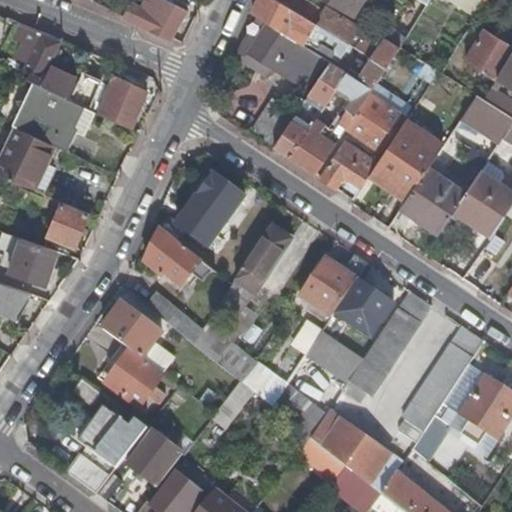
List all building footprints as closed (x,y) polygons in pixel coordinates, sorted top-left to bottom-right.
[(123,19),(169,42),(185,10),(164,0),(142,0),(140,5),(131,1),(122,18),(123,19)] [(347,49),(349,45),(347,44),(276,0),(259,0),(252,14),(266,23),(303,46),(307,41),(340,61),(347,49)] [(349,45),(353,39),(359,29),(326,8),(321,17),(295,1),(295,0),(276,0),(347,44),(349,45)] [(324,0),(352,17),(361,0),(324,0)] [(302,89),(322,58),(303,46),(266,23),(255,40),(249,37),(235,58),(253,70),(259,61),(276,72),(302,89)] [(57,90),(55,94),(89,110),(101,81),(82,72),(77,82),(46,66),(57,43),(40,34),(41,33),(28,28),(14,57),(26,63),(22,72),(57,90)] [(393,30),(387,39),(401,48),(406,39),(393,30)] [(463,61),(495,81),(511,52),(511,48),(483,30),(463,61)] [(386,38),(376,54),(372,60),(387,69),(401,48),(387,39),(386,38)] [(372,60),(376,54),(353,39),(349,45),(372,60)] [(370,63),(372,60),(349,45),(347,49),(370,63)] [(503,82),(511,87),(511,52),(495,81),(483,99),(511,116),(511,101),(497,92),(503,82)] [(372,60),(370,63),(359,81),(373,90),(387,69),(372,60)] [(266,78),(276,72),(259,61),(253,70),(266,78)] [(310,95),(326,106),(339,87),(348,74),(331,63),(310,95)] [(427,169),(452,133),(477,95),(443,74),(439,72),(383,156),(420,180),(427,169)] [(329,128),(317,120),(313,125),(291,158),(316,175),(347,128),(356,114),(362,106),(373,90),(359,81),(348,74),(339,87),(351,95),(353,102),(335,128),(329,128)] [(114,79),(97,114),(129,129),(147,94),(114,79)] [(497,92),(511,101),(511,87),(503,82),(497,92)] [(32,83),(12,126),(17,128),(59,148),(66,152),(76,132),(83,135),(94,113),(89,110),(55,94),(32,83)] [(452,133),(489,158),(493,152),(511,123),(511,116),(483,99),(477,95),(452,133)] [(251,131),(274,147),(296,114),(273,99),(251,131)] [(372,113),(362,106),(356,114),(366,121),(372,113)] [(304,113),(299,110),(296,114),(274,147),(291,158),(313,125),(301,117),(304,113)] [(366,121),(356,114),(347,128),(381,151),(396,130),(372,113),(366,121)] [(511,147),(511,123),(493,152),(499,157),(508,145),(511,147)] [(59,148),(17,128),(0,164),(0,177),(39,194),(50,167),(48,166),(51,159),(54,160),(59,148)] [(345,177),(361,188),(378,163),(365,154),(360,163),(351,157),(357,149),(345,141),(317,182),(334,193),(345,177)] [(465,194),(427,169),(420,180),(401,208),(439,233),(450,217),(455,209),(465,194)] [(511,192),(480,171),(465,194),(455,209),(479,224),(493,234),(502,221),(511,205),(511,192)] [(214,174),(177,223),(208,247),(245,198),(214,174)] [(25,191),(21,202),(38,209),(41,203),(45,205),(47,199),(42,197),(42,198),(25,191)] [(74,249),(88,214),(61,203),(48,238),(74,249)] [(511,226),(511,205),(502,221),(511,228),(511,226)] [(455,209),(450,217),(471,231),(479,224),(455,209)] [(511,228),(502,221),(493,234),(489,240),(499,246),(511,228)] [(181,287),(202,261),(160,227),(143,262),(163,277),(165,274),(181,287)] [(290,242),(271,228),(233,285),(214,315),(231,327),(266,274),(269,275),(290,242)] [(43,287),(56,251),(19,238),(2,232),(0,238),(0,254),(12,259),(6,275),(43,287)] [(499,246),(489,240),(463,280),(479,291),(505,250),(499,246)] [(300,297),(331,318),(344,299),(356,280),(367,263),(354,254),(343,271),(325,259),(300,297)] [(393,305),(356,280),(344,299),(381,323),(393,305)] [(31,295),(0,284),(0,312),(16,322),(31,295)] [(371,397),(431,306),(408,291),(363,359),(347,383),(342,392),(360,404),(367,394),(371,397)] [(147,306),(194,345),(203,332),(157,294),(147,306)] [(141,359),(152,344),(160,333),(121,304),(102,330),(131,352),(141,359)] [(343,325),(331,318),(320,335),(332,343),(333,340),(343,325)] [(246,356),(207,325),(203,332),(194,345),(193,346),(233,377),(246,356)] [(409,442),(414,446),(483,341),(461,326),(401,417),(405,419),(398,429),(412,438),(409,442)] [(306,356),(347,383),(363,359),(333,340),(332,343),(320,335),(312,348),(306,356)] [(281,382),(246,356),(233,377),(240,383),(252,392),(271,408),(286,386),(306,356),(312,348),(302,341),(279,375),(284,378),(281,382)] [(171,357),(152,344),(141,359),(160,373),(171,357)] [(139,408),(163,376),(160,373),(141,359),(131,352),(107,385),(139,408)] [(511,394),(484,376),(459,415),(498,440),(511,418),(511,394)] [(91,405),(100,393),(82,381),(74,392),(91,405)] [(223,429),(252,392),(240,383),(216,414),(211,420),(223,429)] [(325,416),(286,386),(271,408),(276,412),(304,433),(310,438),(325,416)] [(87,449),(69,473),(97,494),(148,429),(135,419),(129,427),(103,408),(78,442),(87,449)] [(403,462),(329,411),(325,416),(310,438),(311,439),(346,467),(381,495),(396,472),(403,462)] [(153,432),(128,465),(157,488),(183,454),(153,432)] [(297,443),(304,449),(311,439),(310,438),(304,433),(297,443)] [(338,476),(346,467),(311,439),(304,449),(338,476)] [(151,507),(147,503),(140,511),(154,511),(156,511),(157,511),(188,511),(204,492),(178,472),(151,507)] [(446,511),(396,472),(381,495),(399,509),(402,511),(446,511)] [(238,511),(213,492),(197,511),(238,511)] [(378,511),(397,511),(399,509),(381,495),(372,507),(378,511)]
